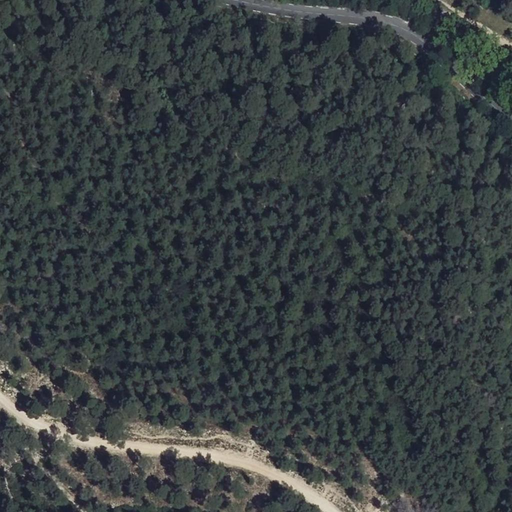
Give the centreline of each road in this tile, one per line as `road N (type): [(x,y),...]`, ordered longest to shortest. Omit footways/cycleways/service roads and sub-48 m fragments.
road 1 (track): [(341,511),(295,482),(187,447),(97,439),(16,415),(0,394)]
road 2 (secondary): [(233,0),(415,33),(511,119)]
